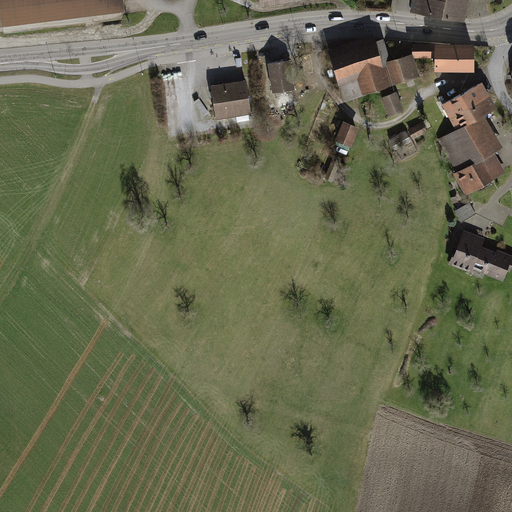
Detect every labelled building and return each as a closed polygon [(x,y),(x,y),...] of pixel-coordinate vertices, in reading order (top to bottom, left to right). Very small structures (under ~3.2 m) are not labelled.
[(0,0),(0,20),(1,27),(126,12),(124,0),(0,0)] [(410,0),(409,9),(462,19),(465,0),(410,0)] [(372,34),(327,49),(338,80),(345,101),(366,94),(366,91),(393,82),(387,59),(390,58),(384,36),(375,39),(372,34)] [(435,42),(435,44),(435,57),(435,68),(474,69),(474,43),(435,42)] [(412,44),(412,56),(435,57),(435,44),(412,44)] [(390,58),(387,59),(393,82),(417,76),(411,52),(390,58)] [(268,60),(272,91),(295,88),(290,57),(268,60)] [(251,112),(245,78),(210,83),(215,118),(251,112)] [(479,85),(439,106),(452,131),(482,115),(492,110),(479,85)] [(397,90),(381,96),(388,115),(404,109),(397,90)] [(279,94),(280,106),(292,105),(291,93),(279,94)] [(500,149),(482,115),(452,131),(436,139),(454,173),(494,152),(500,149)] [(360,126),(342,119),(335,138),(353,145),(360,126)] [(419,123),(404,131),(409,139),(424,131),(419,123)] [(406,137),(403,130),(388,138),(392,145),(406,137)] [(494,152),(454,173),(466,196),(506,174),(494,152)] [(341,159),(333,155),(324,177),(332,180),(341,159)] [(469,202),(455,210),(461,221),(475,212),(469,202)] [(511,265),(511,256),(461,235),(449,263),(503,286),(511,265)]
